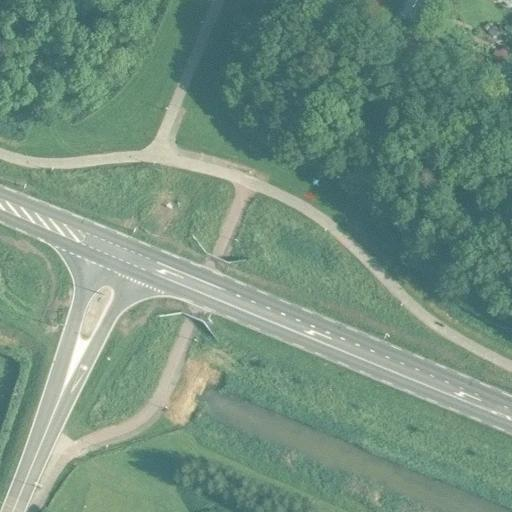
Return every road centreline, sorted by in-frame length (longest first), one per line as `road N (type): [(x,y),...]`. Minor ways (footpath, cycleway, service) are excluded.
road 1 (primary): [(511,415),(136,260)]
road 2 (unclassified): [(11,511),(68,374)]
road 3 (unclassified): [(101,245),(73,328),(68,374)]
road 4 (unclassified): [(68,374),(136,260)]
